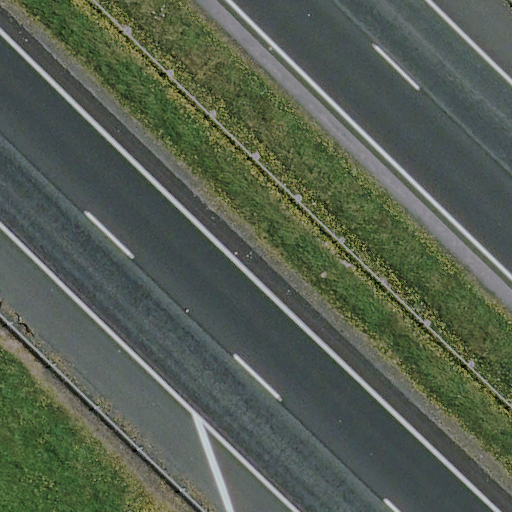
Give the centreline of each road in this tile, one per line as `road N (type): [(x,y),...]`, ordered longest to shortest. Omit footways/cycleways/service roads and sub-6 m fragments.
road 1 (motorway): [(312,511),(0,213)]
road 2 (motorway): [(249,0),(511,252)]
